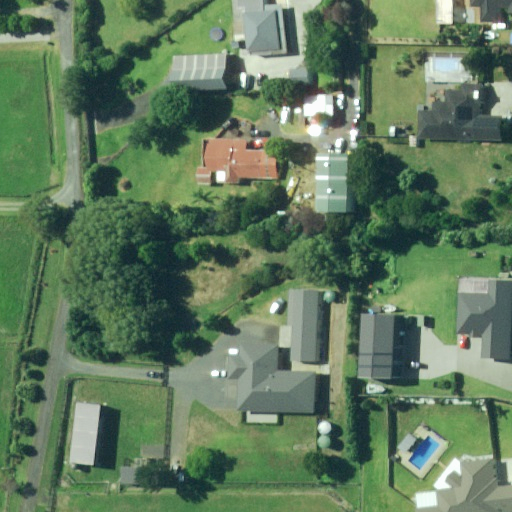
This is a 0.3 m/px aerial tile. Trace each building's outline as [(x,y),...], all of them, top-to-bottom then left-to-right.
[(458,0),(445,0),(444,23),(458,24),(458,0)] [(511,0),(476,0),(476,8),(487,8),(486,23),(506,24),(507,8),(511,7),(511,0)] [(277,54),(288,52),(284,4),(248,7),(248,13),(246,13),(247,19),(249,39),(250,47),(250,52),(252,51),(253,56),(277,54)] [(226,88),(236,87),(234,68),(215,69),(212,70),(214,89),(226,88)] [(310,68),(291,69),(292,85),(311,84),(310,68)] [(486,86),(466,86),(466,91),(452,91),(452,103),(439,103),(439,112),(426,112),(425,139),(507,142),(508,117),(485,117),(486,86)] [(336,95),(309,96),(309,110),(336,110),(336,95)] [(265,178),(266,151),(252,150),(249,150),(250,140),(214,139),(214,144),(211,144),(211,168),(204,168),(202,168),(202,183),(214,183),(214,171),(221,171),(221,180),(229,180),(229,182),(242,183),(243,181),(243,177),(262,178),(265,178)] [(353,213),(354,154),(323,153),(323,188),(305,188),(300,188),(299,214),(301,214),(301,218),(314,218),(314,214),(323,213),(353,213)] [(511,359),(511,281),(494,281),(493,294),(464,293),(463,337),(488,338),(487,359),(511,359)] [(406,317),(374,316),(373,379),(405,380),(406,317)] [(283,344),(243,344),(242,356),(232,355),(232,379),(242,380),(241,411),(318,413),(319,371),(282,371),(283,344)] [(465,463),(467,473),(465,476),(460,472),(452,483),(455,486),(454,487),(443,489),(445,506),(421,510),(421,511),(511,511),(511,487),(500,489),(496,459),(465,463)] [(165,462),(127,461),(127,484),(164,485),(165,462)]
